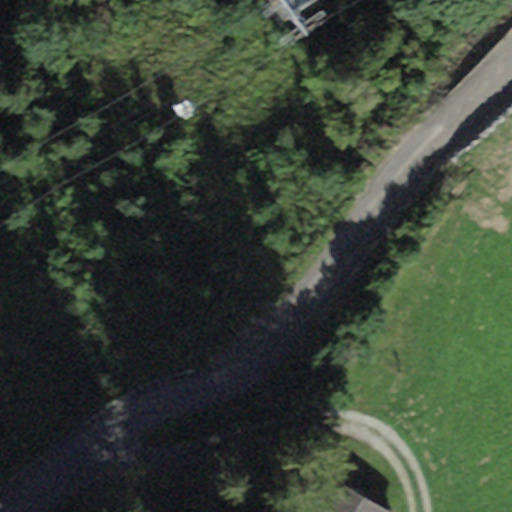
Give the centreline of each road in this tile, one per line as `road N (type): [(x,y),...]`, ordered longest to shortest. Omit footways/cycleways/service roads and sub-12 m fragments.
road 1 (residential): [(511,56),(376,209),(251,329),(91,438),(16,511)]
road 2 (track): [(91,438),(123,451),(259,427),(347,423),(382,436),(408,469),(420,511)]
